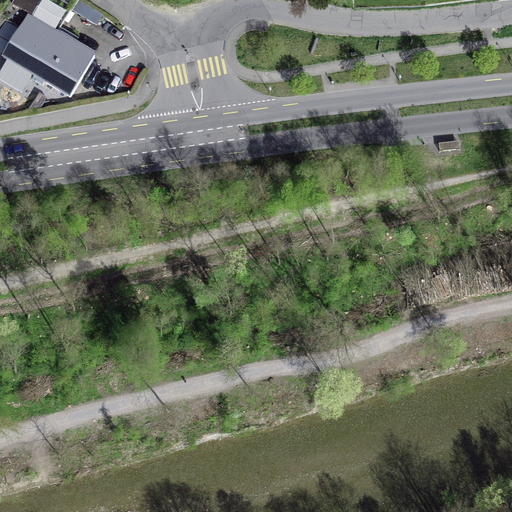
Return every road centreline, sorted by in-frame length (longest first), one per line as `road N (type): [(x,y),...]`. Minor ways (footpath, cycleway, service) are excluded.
road 1 (track): [(511,304),(445,317),(349,355),(244,373),(0,437)]
road 2 (residential): [(201,30),(242,6),(383,27),(511,15)]
road 3 (secondary): [(511,86),(247,115),(215,135)]
road 4 (secondary): [(215,135),(247,146),(511,118)]
road 5 (secondary): [(184,139),(0,166)]
